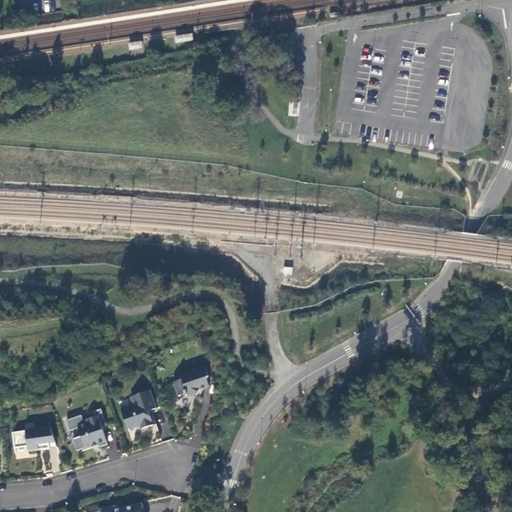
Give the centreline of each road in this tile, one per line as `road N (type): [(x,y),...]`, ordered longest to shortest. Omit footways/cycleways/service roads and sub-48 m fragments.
road 1 (unclassified): [(511,161),(425,303),(292,385),(252,430)]
road 2 (unclassified): [(304,139),(308,41),(317,30),(452,8),(511,10)]
road 3 (residential): [(175,468),(128,468),(0,497)]
